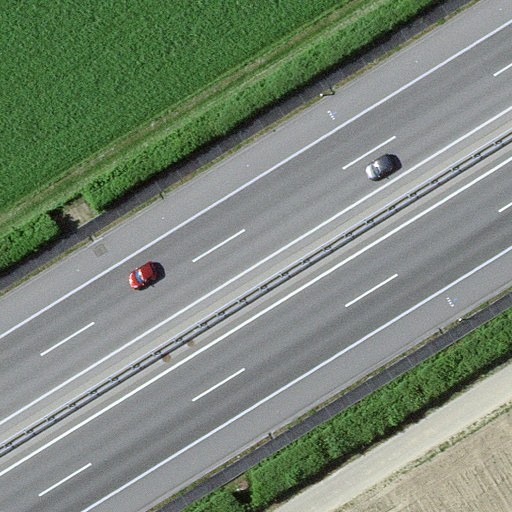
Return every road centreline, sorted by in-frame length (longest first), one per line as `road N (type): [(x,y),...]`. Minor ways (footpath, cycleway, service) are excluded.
road 1 (motorway): [(511,63),(0,380)]
road 2 (motorway): [(12,511),(511,203)]
road 3 (track): [(511,380),(299,511)]
